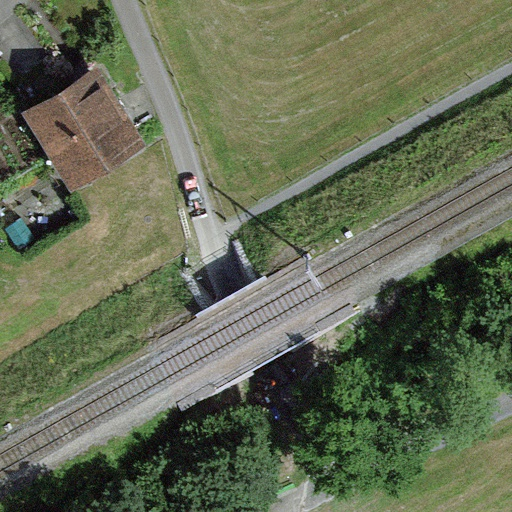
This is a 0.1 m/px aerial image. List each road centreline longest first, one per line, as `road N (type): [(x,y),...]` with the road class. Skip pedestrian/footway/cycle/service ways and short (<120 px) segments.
road 1 (residential): [(136,0),(236,290),(309,426),(365,469)]
road 2 (residential): [(511,401),(365,469)]
